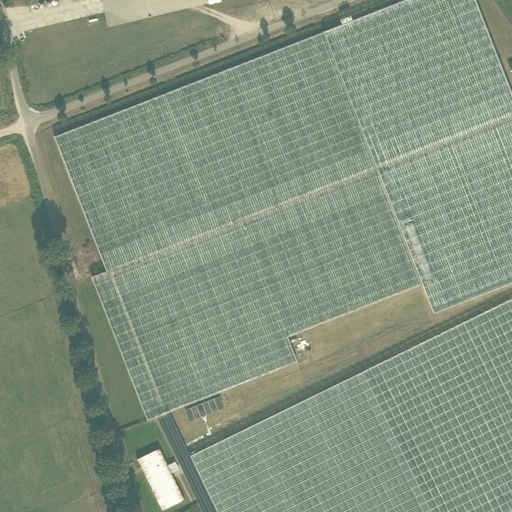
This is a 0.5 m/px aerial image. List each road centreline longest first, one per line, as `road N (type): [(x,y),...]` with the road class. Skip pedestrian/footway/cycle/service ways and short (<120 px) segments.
road 1 (unclassified): [(132,511),(26,124)]
road 2 (unclassified): [(26,124),(335,0)]
